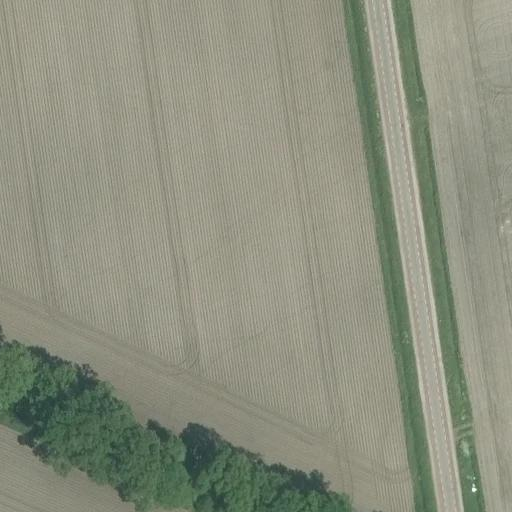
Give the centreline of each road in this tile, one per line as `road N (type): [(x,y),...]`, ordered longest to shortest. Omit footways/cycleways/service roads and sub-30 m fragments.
road 1 (tertiary): [(451,511),(378,0)]
road 2 (track): [(0,397),(253,511)]
